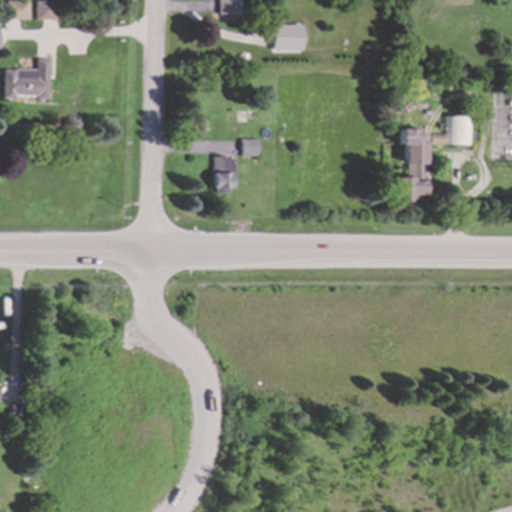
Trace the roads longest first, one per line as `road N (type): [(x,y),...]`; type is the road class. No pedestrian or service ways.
road 1 (secondary): [(0,250),(511,252)]
road 2 (tertiary): [(146,250),(152,0)]
